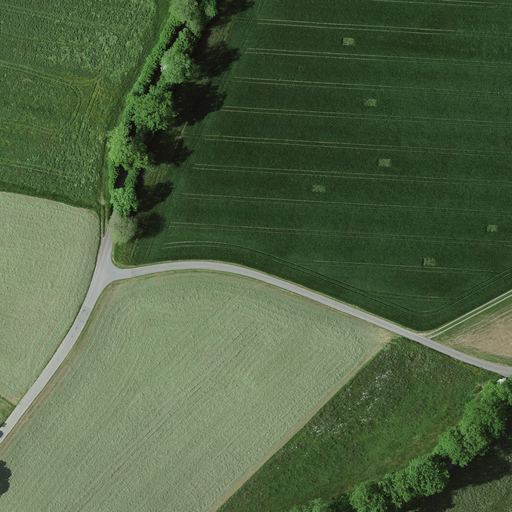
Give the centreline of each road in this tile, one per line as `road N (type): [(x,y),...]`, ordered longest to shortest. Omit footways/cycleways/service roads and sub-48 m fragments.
road 1 (unclassified): [(198,0),(136,127),(91,299),(0,435)]
road 2 (track): [(99,277),(191,265),(249,272),(511,371)]
road 3 (unknown): [(511,373),(447,472),(391,511)]
